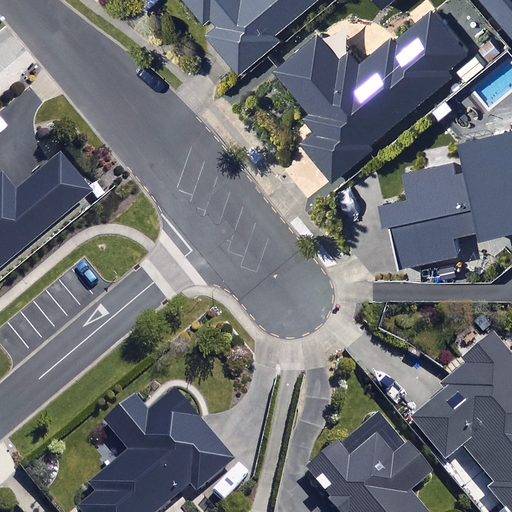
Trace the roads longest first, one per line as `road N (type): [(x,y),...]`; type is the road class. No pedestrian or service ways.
road 1 (residential): [(223,224),(19,0)]
road 2 (residential): [(0,412),(223,224)]
